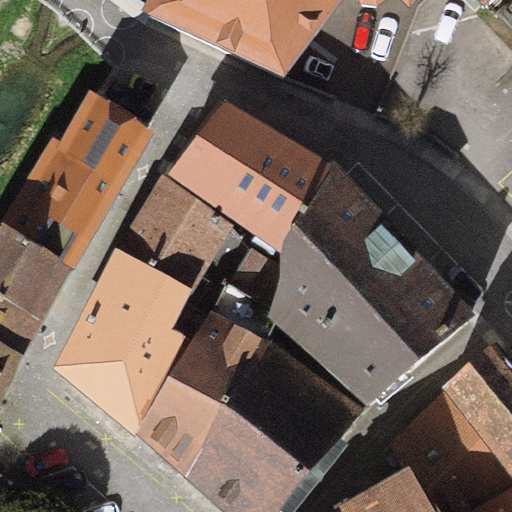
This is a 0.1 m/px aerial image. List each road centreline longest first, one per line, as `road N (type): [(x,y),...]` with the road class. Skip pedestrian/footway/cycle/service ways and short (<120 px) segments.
road 1 (residential): [(205,75),(143,164),(27,395),(41,434),(128,511)]
road 2 (residential): [(205,75),(355,148),(511,308)]
road 3 (residential): [(77,0),(116,31),(205,75)]
